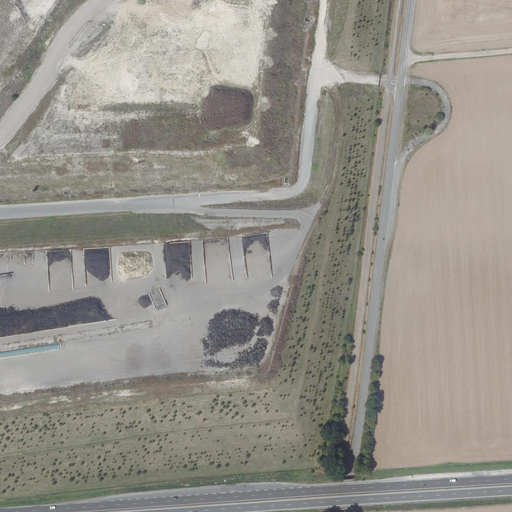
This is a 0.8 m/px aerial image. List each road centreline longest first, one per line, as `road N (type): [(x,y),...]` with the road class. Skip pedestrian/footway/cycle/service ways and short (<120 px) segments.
road 1 (tertiary): [(413,0),(343,511)]
road 2 (track): [(170,204),(296,213),(306,224),(298,242),(180,277),(166,333),(151,345),(0,374)]
road 3 (trunk): [(511,478),(9,511)]
road 4 (track): [(0,215),(298,192),(308,173),(319,82),(334,75),(379,79)]
road 5 (trunk): [(189,511),(511,490)]
road 6 (track): [(93,0),(0,135)]
